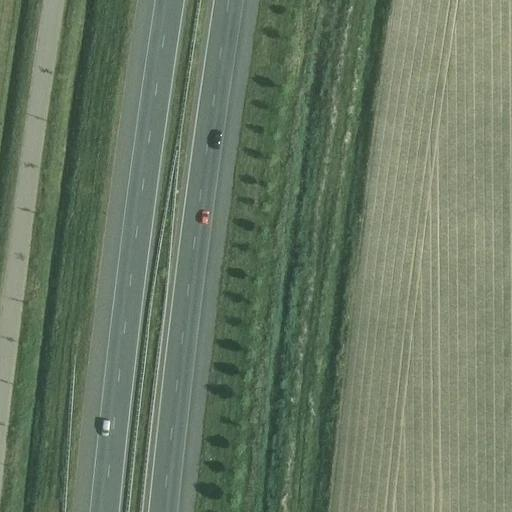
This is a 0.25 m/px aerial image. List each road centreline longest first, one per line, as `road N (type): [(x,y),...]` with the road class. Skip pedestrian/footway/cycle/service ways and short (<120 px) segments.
road 1 (motorway): [(162,511),(230,0)]
road 2 (motorway): [(170,0),(105,511)]
road 3 (unclassified): [(0,391),(54,0)]
